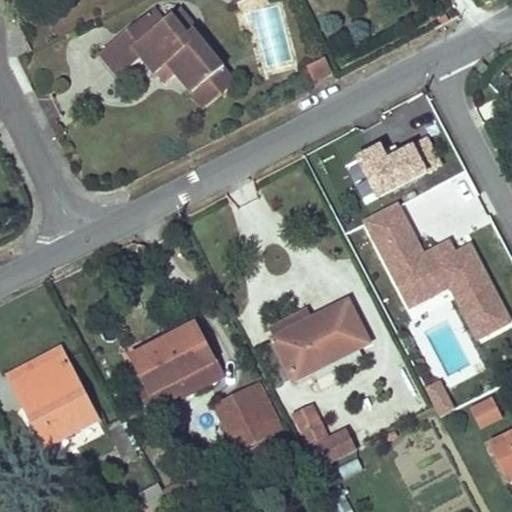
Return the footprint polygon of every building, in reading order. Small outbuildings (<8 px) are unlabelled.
[(180,4),(170,12),(185,30),(191,26),(195,22),(180,4)] [(153,5),(95,52),(115,75),(137,58),(152,75),(156,72),(166,63),(176,75),(203,108),(224,91),(211,75),(224,65),(191,26),(185,30),(170,12),(163,17),(153,5)] [(326,59),(307,69),(314,81),(332,71),(326,59)] [(482,62),(474,73),(481,78),(488,65),(482,62)] [(166,63),(156,72),(167,84),(176,75),(166,63)] [(224,65),(211,75),(224,91),(236,81),(224,65)] [(428,141),(385,158),(381,148),(354,160),(371,201),(441,172),(428,141)] [(396,204),(365,220),(404,294),(426,283),(430,292),(449,282),(454,280),(482,332),(507,319),(468,245),(453,253),(444,257),(438,246),(422,254),(396,204)] [(438,246),(444,257),(453,253),(446,241),(438,246)] [(454,280),(449,282),(476,335),(482,332),(454,280)] [(426,283),(404,294),(409,303),(430,292),(426,283)] [(347,301),(329,310),(311,318),(315,325),(277,344),(294,379),(368,343),(347,301)] [(306,307),(269,326),(273,337),(277,344),(315,325),(311,318),(306,307)] [(222,377),(195,324),(131,357),(149,392),(142,395),(151,414),(222,377)] [(34,403),(44,422),(54,441),(95,419),(58,349),(10,374),(27,407),(34,403)] [(283,427),(259,382),(250,386),(273,432),(283,427)] [(445,394),(438,382),(425,389),(431,401),(445,394)] [(238,450),(256,441),(273,432),(250,386),(214,405),(238,450)] [(452,409),(445,394),(431,401),(437,412),(439,416),(452,409)] [(478,432),(502,421),(491,397),(467,408),(478,432)] [(34,403),(27,407),(46,444),(54,441),(44,422),(34,403)] [(323,464),(339,456),(356,449),(347,430),(328,439),(311,404),(294,412),(313,452),(316,450),(323,464)] [(121,455),(127,452),(132,449),(119,423),(107,429),(121,455)] [(511,430),(491,440),(509,478),(511,476),(511,430)] [(242,459),(278,440),(273,432),(256,441),(238,450),(242,459)] [(127,452),(121,455),(126,465),(138,459),(132,449),(127,452)] [(191,472),(160,487),(169,504),(200,489),(191,472)] [(124,511),(157,511),(158,511),(128,503),(124,511)]
